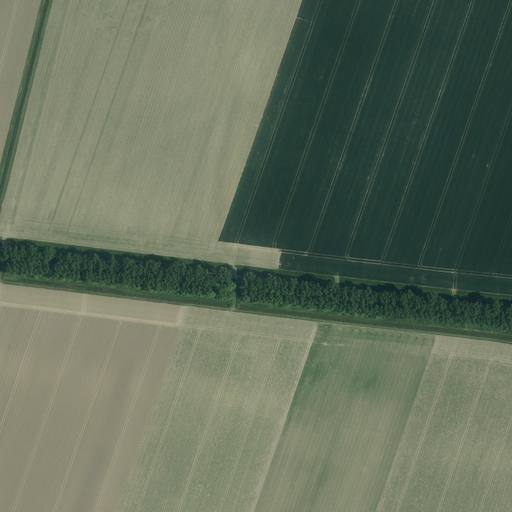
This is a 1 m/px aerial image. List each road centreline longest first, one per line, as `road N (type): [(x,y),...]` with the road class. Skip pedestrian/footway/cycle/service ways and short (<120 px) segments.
road 1 (track): [(511,309),(0,249)]
road 2 (track): [(0,271),(511,330)]
road 3 (track): [(511,342),(233,310)]
road 4 (track): [(0,271),(5,238),(233,266),(232,276)]
road 5 (track): [(0,281),(233,310),(236,277)]
road 6 (track): [(233,266),(454,291),(453,302)]
road 7 (track): [(0,208),(51,0)]
